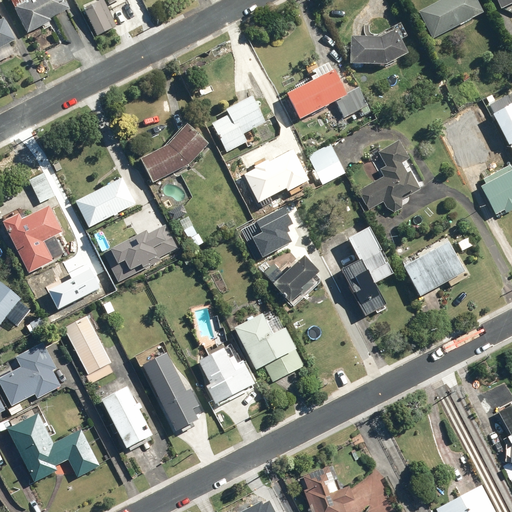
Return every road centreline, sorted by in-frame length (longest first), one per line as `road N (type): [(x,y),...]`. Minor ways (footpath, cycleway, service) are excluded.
road 1 (residential): [(511,321),(139,511)]
road 2 (residential): [(246,0),(0,128)]
